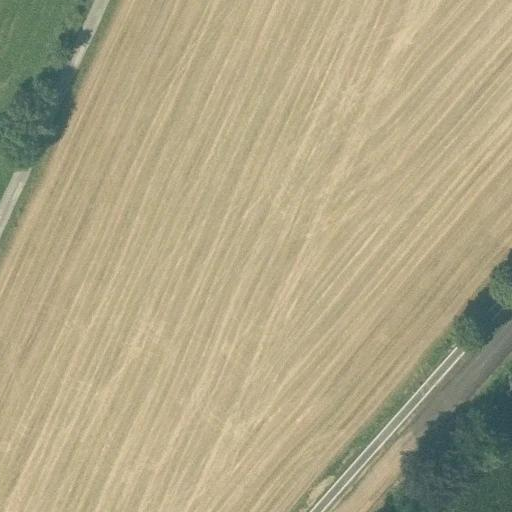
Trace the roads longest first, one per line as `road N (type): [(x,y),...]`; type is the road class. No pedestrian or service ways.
road 1 (secondary): [(347,511),(511,330)]
road 2 (residential): [(0,216),(99,0)]
